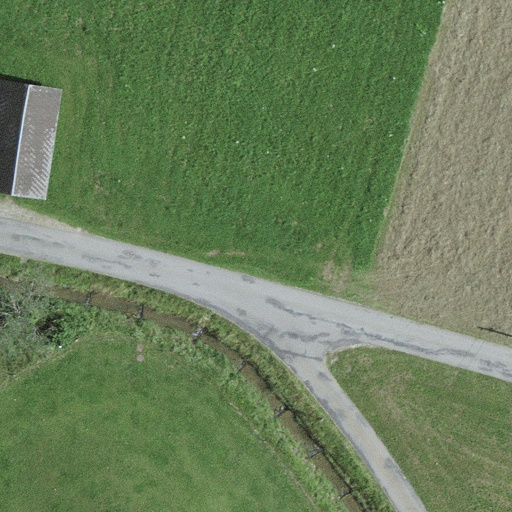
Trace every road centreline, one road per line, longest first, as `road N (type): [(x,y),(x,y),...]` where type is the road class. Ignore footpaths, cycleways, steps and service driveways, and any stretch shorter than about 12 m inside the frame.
road 1 (track): [(0,235),(274,302)]
road 2 (track): [(409,511),(274,302)]
road 3 (track): [(274,302),(511,363)]
